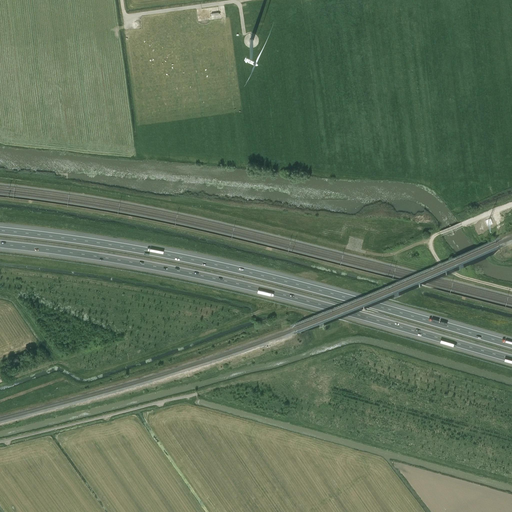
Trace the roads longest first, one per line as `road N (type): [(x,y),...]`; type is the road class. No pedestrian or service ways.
road 1 (motorway): [(511,345),(230,268),(0,230)]
road 2 (motorway): [(0,244),(224,280),(511,358)]
road 3 (unclassified): [(0,443),(196,393)]
